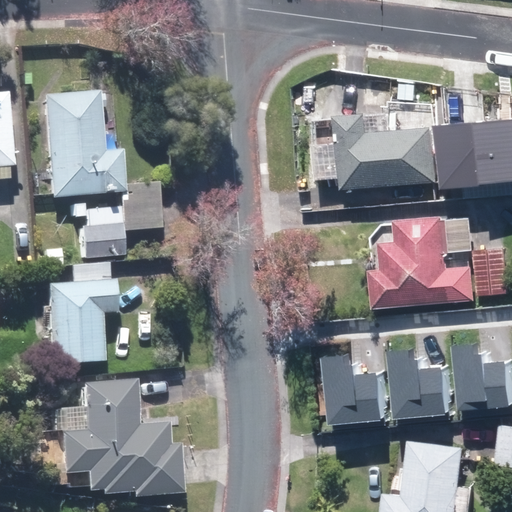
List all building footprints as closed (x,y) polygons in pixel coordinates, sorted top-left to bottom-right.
[(9,88),(0,88),(0,173),(16,172),(9,88)] [(124,194),(121,149),(113,150),(112,133),(102,134),(99,90),(43,93),(49,198),(124,194)] [(434,182),(429,127),(364,134),(362,113),(330,116),(338,192),(434,182)] [(511,118),(433,127),(440,189),(511,181),(511,118)] [(86,225),(78,226),(81,257),(123,252),(118,206),(85,210),(86,225)] [(450,211),(400,215),(401,236),(387,237),(390,263),(374,264),(378,304),(482,295),(482,292),(479,261),(455,263),(454,247),(451,215),(450,211)] [(478,245),(476,213),(451,215),(454,247),(478,245)] [(511,289),(511,281),(509,243),(478,245),(479,261),(482,292),(511,289)] [(101,359),(98,311),(115,310),(112,264),(71,267),(71,278),(46,280),(51,362),(101,359)] [(484,344),(453,347),(459,412),(511,406),(511,391),(509,358),(486,360),(484,344)] [(418,350),(388,353),(392,419),(450,415),(446,362),(419,364),(418,350)] [(355,355),(320,358),(326,425),(385,420),(380,372),(356,374),(355,355)] [(132,380),(80,382),(82,429),(63,431),(66,467),(85,466),(86,488),(134,486),(135,492),(182,489),(179,441),(168,441),(167,422),(134,425),(132,380)] [(511,414),(502,414),(500,464),(511,464),(511,414)] [(466,484),(469,441),(413,437),(409,490),(389,488),(387,511),(473,511),(476,484),(466,484)]
